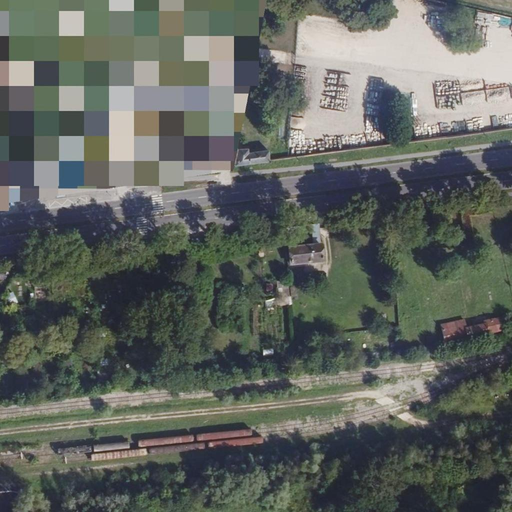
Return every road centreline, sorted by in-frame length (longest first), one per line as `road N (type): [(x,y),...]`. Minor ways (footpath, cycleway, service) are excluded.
road 1 (primary): [(511,158),(0,224)]
road 2 (primary): [(0,245),(511,180)]
road 3 (track): [(0,432),(374,395)]
road 4 (track): [(511,296),(434,310),(420,321),(420,379),(374,395)]
road 5 (track): [(374,395),(414,424),(511,416)]
